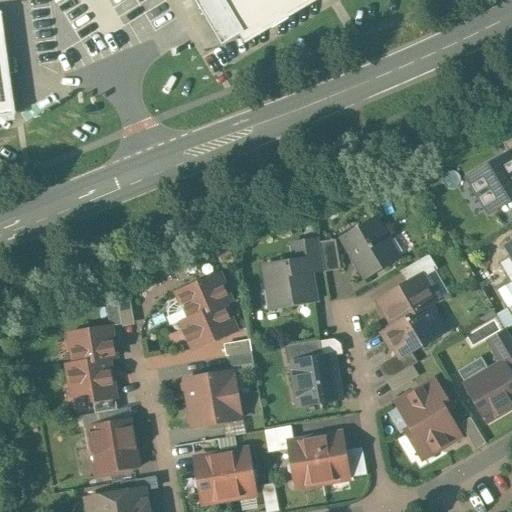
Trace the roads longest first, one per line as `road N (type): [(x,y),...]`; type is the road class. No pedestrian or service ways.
road 1 (secondary): [(0,229),(511,15)]
road 2 (residential): [(511,443),(415,499),(350,511)]
road 3 (residential): [(172,511),(145,370)]
